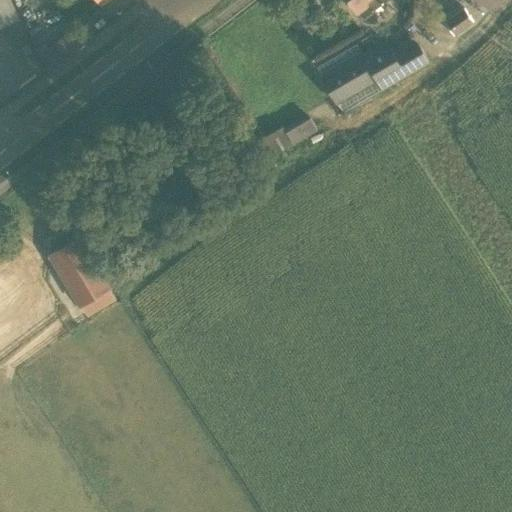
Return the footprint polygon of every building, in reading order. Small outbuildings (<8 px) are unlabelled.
[(0,0),(0,26),(19,18),(11,0),(0,0)] [(347,0),(357,12),(368,5),(372,11),(387,0),(347,0)] [(454,35),(474,21),(465,8),(445,22),(454,35)] [(65,30),(35,51),(47,68),(77,48),(65,30)] [(395,58),(386,42),(362,55),(357,46),(317,68),(343,113),(429,62),(419,44),(395,58)] [(102,307),(116,298),(79,238),(51,255),(81,303),(95,295),(102,307)]
